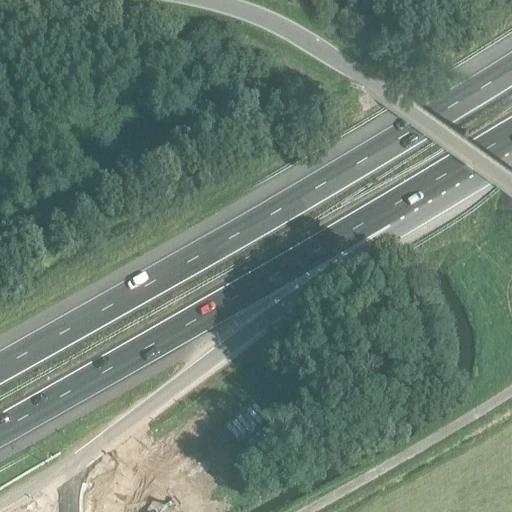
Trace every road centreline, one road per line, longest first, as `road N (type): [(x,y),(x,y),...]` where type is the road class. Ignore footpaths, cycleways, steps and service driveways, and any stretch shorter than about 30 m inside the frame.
road 1 (motorway): [(511,70),(0,364)]
road 2 (motorway): [(0,436),(381,216)]
road 3 (motorway): [(104,444),(296,301),(381,216)]
road 4 (unclassified): [(511,181),(300,36),(209,0)]
road 5 (unclassified): [(305,511),(511,390)]
road 6 (motorway): [(381,216),(511,131)]
